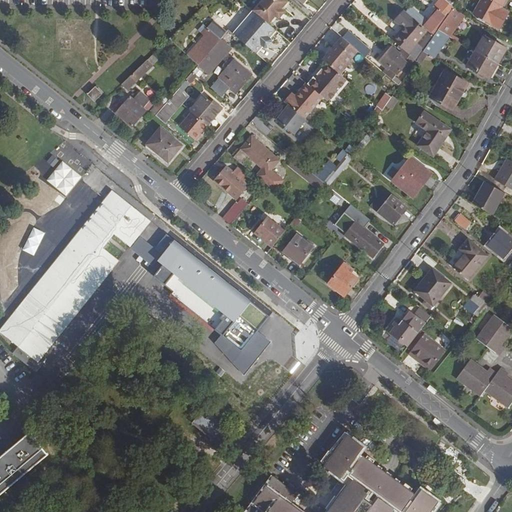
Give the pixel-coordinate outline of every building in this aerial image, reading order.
[(287,0),(263,0),(254,11),(257,14),(261,17),(268,24),(275,15),(281,8),(288,0),(287,0)] [(439,0),(437,3),(440,7),(427,22),(417,13),(413,17),(428,30),(430,31),(430,32),(432,29),(433,30),(453,7),(445,0),(439,0)] [(481,0),(474,14),(500,28),(507,16),(499,12),(502,8),(506,0),(481,0)] [(285,11),(281,8),(275,15),(279,18),(285,11)] [(502,8),(499,12),(507,16),(510,12),(502,8)] [(464,14),(453,9),(438,30),(449,36),(451,34),(464,14)] [(413,17),(405,11),(397,20),(405,27),(394,39),(409,52),(418,59),(425,50),(426,48),(420,44),(419,45),(417,43),(428,30),(413,17)] [(261,17),(257,14),(237,38),(239,39),(241,41),(261,17)] [(268,24),(261,17),(241,41),(253,52),(274,28),(268,24)] [(198,65),(227,32),(213,21),(206,28),(208,30),(187,55),(198,65)] [(269,37),(276,30),(274,28),(253,52),(255,53),(263,45),(265,46),(267,46),(272,41),(271,39),(269,37)] [(227,32),(198,65),(193,71),(198,75),(203,80),(239,39),(237,38),(228,30),(227,32)] [(349,30),(343,38),(366,57),(372,50),(349,30)] [(426,48),(435,36),(430,32),(430,31),(428,30),(417,43),(419,45),(420,44),(426,48)] [(438,30),(435,36),(426,48),(425,50),(429,52),(436,56),(449,36),(438,30)] [(451,34),(449,36),(462,43),(463,40),(451,34)] [(507,48),(484,35),(475,51),(498,63),(507,48)] [(343,38),(343,37),(323,60),(338,73),(355,53),(361,59),(360,59),(363,61),(366,57),(343,38)] [(380,61),(387,68),(384,72),(400,85),(417,61),(418,59),(409,52),(404,48),(400,52),(392,46),(380,61)] [(429,52),(425,50),(418,59),(417,61),(421,64),(429,52)] [(467,66),(490,79),(498,63),(475,51),(467,66)] [(154,66),(148,60),(122,85),(128,91),(154,66)] [(251,74),(235,60),(231,65),(227,70),(219,78),(236,92),(251,74)] [(231,65),(228,61),(223,67),(227,70),(231,65)] [(313,77),(307,83),(323,96),(328,100),(345,79),(338,73),(329,65),(317,80),(313,77)] [(468,83),(445,70),(431,97),(454,110),(468,83)] [(193,71),(187,78),(192,82),(198,75),(193,71)] [(293,94),(286,103),(305,118),(323,96),(307,83),(296,97),(293,94)] [(102,94),(96,87),(88,94),(95,101),(102,94)] [(179,88),(173,95),(182,103),(188,96),(179,88)] [(132,125),(146,110),(144,109),(150,101),(139,92),(132,98),(131,97),(117,113),(132,125)] [(173,95),(165,104),(175,112),(182,103),(173,95)] [(221,109),(204,95),(195,104),(191,110),(191,111),(208,125),(221,109)] [(390,99),(385,96),(378,107),(382,110),(386,106),(390,99)] [(390,99),(386,106),(392,110),(398,100),(393,96),(390,99)] [(187,107),(191,110),(195,104),(191,101),(187,107)] [(165,104),(160,110),(156,115),(165,123),(175,112),(165,104)] [(273,121),(300,139),(306,131),(300,126),(305,120),(285,105),(273,121)] [(377,106),(370,115),(376,120),(382,110),(378,107),(377,106)] [(191,111),(178,126),(195,140),(208,125),(191,111)] [(451,130),(425,112),(417,123),(428,130),(418,145),(434,156),(451,130)] [(182,145),(161,128),(148,144),(169,161),(182,145)] [(360,129),(357,133),(361,137),(365,133),(360,129)] [(280,160),(252,136),(234,158),(266,183),(275,191),(281,183),(269,173),(280,160)] [(349,145),(345,150),(348,152),(349,154),(354,148),(349,145)] [(73,187),(80,179),(86,172),(87,171),(78,164),(80,161),(64,149),(49,168),(73,187)] [(343,149),(338,156),(342,159),(347,153),(343,149)] [(349,154),(348,152),(347,153),(342,159),(324,183),(329,186),(353,157),(352,155),(349,154)] [(495,179),(511,189),(511,160),(508,158),(495,179)] [(290,165),(319,189),(324,183),(295,159),(290,165)] [(430,173),(412,159),(395,180),(413,194),(430,173)] [(78,164),(87,171),(89,168),(80,161),(78,164)] [(234,172),(228,167),(215,180),(237,199),(252,180),(238,168),(234,172)] [(80,179),(106,200),(112,193),(86,172),(80,179)] [(504,192),(485,182),(472,203),(492,214),(504,192)] [(319,189),(319,190),(323,193),(329,186),(324,183),(319,189)] [(407,208),(384,189),(371,205),(394,224),(407,208)] [(113,192),(112,193),(106,200),(70,246),(53,267),(29,297),(44,309),(34,323),(18,311),(1,332),(18,347),(14,353),(36,372),(42,365),(38,362),(118,260),(103,248),(114,234),(130,247),(150,221),(113,192)] [(333,194),(330,201),(341,206),(344,198),(333,194)] [(239,204),(237,202),(224,218),(232,225),(249,204),(243,199),(239,204)] [(385,243),(365,227),(371,220),(351,204),(335,225),(346,233),(345,235),(374,258),(385,243)] [(461,214),(455,221),(466,230),(472,223),(461,214)] [(268,218),(256,233),(273,247),(286,231),(268,218)] [(511,248),(511,237),(502,229),(488,246),(504,259),(511,248)] [(258,332),(271,316),(166,234),(159,243),(167,249),(162,255),(167,259),(158,271),(177,286),(175,289),(226,329),(247,345),(258,332)] [(314,247),(298,234),(284,251),(300,264),(314,247)] [(460,249),(465,253),(454,266),(469,279),(488,256),(468,239),(460,249)] [(63,240),(46,261),(53,267),(70,246),(63,240)] [(354,269),(345,262),(328,283),(345,296),(358,278),(351,273),(354,269)] [(452,284),(433,268),(415,291),(428,301),(425,305),(431,310),(452,284)] [(476,294),(467,306),(479,316),(488,305),(480,298),(476,294)] [(483,294),(480,298),(488,305),(492,300),(483,294)] [(403,321),(401,320),(390,334),(407,348),(432,316),(421,307),(414,315),(410,312),(403,321)] [(511,327),(494,315),(486,326),(506,341),(511,332),(511,327)] [(401,320),(398,317),(386,331),(390,334),(401,320)] [(477,338),(500,355),(505,347),(502,345),(506,341),(486,326),(477,338)] [(247,345),(226,329),(219,337),(244,376),(271,342),(258,332),(247,345)] [(390,334),(386,340),(402,354),(407,348),(390,334)] [(425,335),(411,353),(418,358),(419,357),(431,366),(444,350),(425,335)] [(408,357),(405,362),(417,369),(420,364),(408,357)] [(419,357),(418,358),(430,368),(431,366),(419,357)] [(487,371),(472,359),(456,379),(480,397),(485,391),(508,409),(511,403),(511,379),(507,376),(509,373),(502,367),(498,372),(491,367),(487,371)] [(212,438),(224,424),(205,407),(192,421),(212,438)] [(391,425),(388,430),(396,434),(399,429),(391,425)] [(0,494),(48,454),(30,432),(0,457),(0,494)] [(260,511),(252,506),(247,511),(393,511),(394,511),(396,511),(430,511),(438,502),(423,491),(418,497),(414,495),(413,496),(404,490),(406,487),(372,462),(370,465),(361,458),(362,457),(359,454),(364,447),(349,436),(326,467),(344,481),(348,477),(353,480),(356,483),(341,503),(344,505),(338,511),(301,511),(299,510),(291,505),(298,496),(274,478),(255,503),(266,511),(260,511)] [(362,457),(361,458),(370,465),(372,462),(363,456),(362,457)] [(353,480),(338,500),(330,511),(329,511),(338,511),(344,505),(341,503),(356,483),(353,480)] [(406,487),(404,490),(413,496),(414,495),(415,493),(406,487)]
